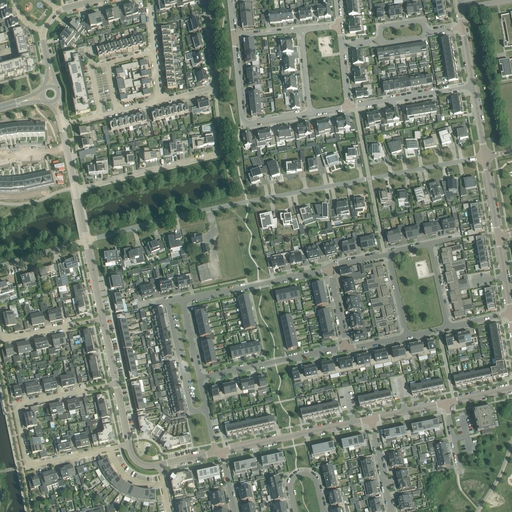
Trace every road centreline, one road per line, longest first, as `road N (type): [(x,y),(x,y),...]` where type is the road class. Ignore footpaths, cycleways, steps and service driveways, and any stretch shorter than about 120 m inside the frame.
road 1 (residential): [(86,240),(365,179)]
road 2 (residential): [(116,383),(16,407),(28,463),(109,448)]
road 3 (unclassified): [(371,419),(220,452)]
road 4 (residential): [(310,113),(243,123),(233,37)]
road 5 (residential): [(75,189),(221,153)]
road 6 (residential): [(199,378),(345,346)]
road 7 (residential): [(329,269),(183,300)]
road 8 (residential): [(473,85),(348,107)]
road 9 (residential): [(167,302),(191,411),(206,408)]
